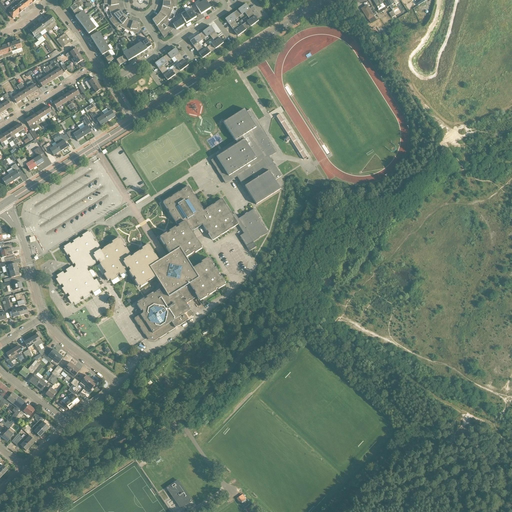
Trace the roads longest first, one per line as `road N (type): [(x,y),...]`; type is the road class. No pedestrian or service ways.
road 1 (unclassified): [(24,466),(56,490),(166,430),(278,311)]
road 2 (tertiary): [(133,122),(326,0)]
road 3 (tertiary): [(2,204),(133,122)]
road 4 (residential): [(68,422),(112,382),(44,316)]
road 5 (residential): [(44,316),(22,239),(2,204)]
